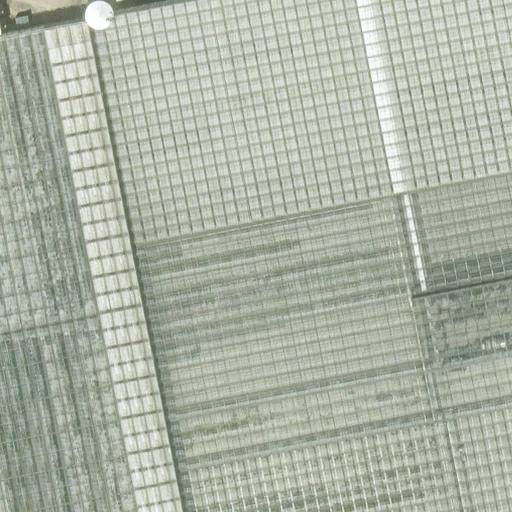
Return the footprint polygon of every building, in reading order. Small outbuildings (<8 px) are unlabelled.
[(63,0),(63,7),(81,9),(81,0),(63,0)] [(511,511),(511,0),(170,0),(88,16),(185,511),(511,511)] [(89,0),(96,8),(105,9),(113,3),(113,0),(89,0)] [(28,14),(15,17),(17,26),(29,24),(28,14)] [(185,511),(88,16),(0,33),(0,511),(185,511)]
